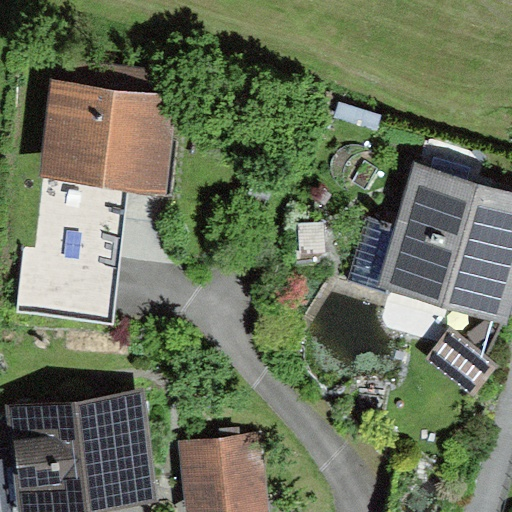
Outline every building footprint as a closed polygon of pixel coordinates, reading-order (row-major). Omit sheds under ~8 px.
[(77,55),(75,74),(151,81),(153,63),(77,55)] [(151,81),(54,70),(44,166),(129,175),(169,178),(179,83),(151,81)] [(340,99),(335,113),(376,127),(381,112),(340,99)] [(397,223),(381,276),(391,279),(507,311),(511,292),(511,180),(416,154),(397,223)] [(114,318),(129,175),(44,166),(36,248),(24,247),(18,308),(114,318)] [(255,168),(248,186),(267,193),(274,175),(255,168)] [(381,276),(397,223),(367,214),(348,279),(388,291),(391,279),(381,276)] [(449,322),(425,354),(472,390),(496,358),(449,322)] [(149,386),(9,400),(20,505),(159,491),(149,386)] [(262,430),(181,438),(188,511),(202,511),(270,505),(262,430)]
